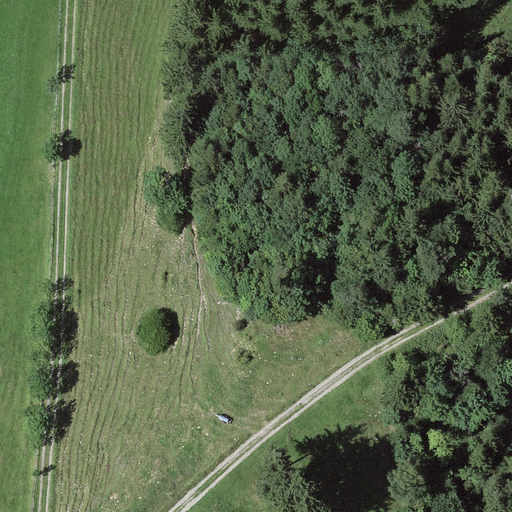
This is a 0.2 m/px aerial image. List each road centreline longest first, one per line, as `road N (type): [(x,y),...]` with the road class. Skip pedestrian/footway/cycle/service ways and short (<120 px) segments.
road 1 (track): [(71,0),(42,511)]
road 2 (track): [(184,511),(331,386),(511,280)]
